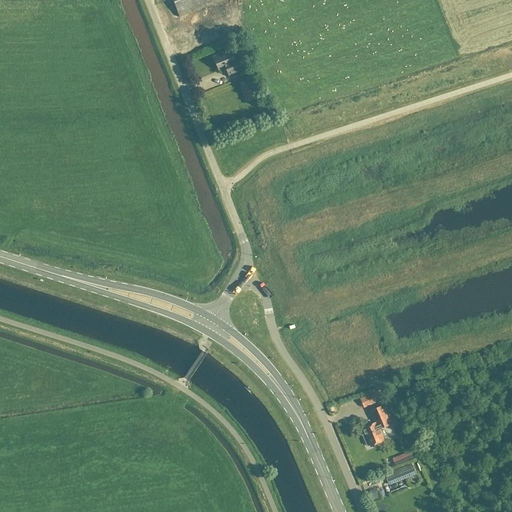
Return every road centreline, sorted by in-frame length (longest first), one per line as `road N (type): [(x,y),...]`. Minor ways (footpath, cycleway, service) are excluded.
road 1 (unclassified): [(274,511),(246,451),(197,400),(136,365),(0,319)]
road 2 (unclassified): [(238,276),(245,247),(146,0)]
road 3 (unclassified): [(238,276),(264,296),(274,337),(320,412),(361,511)]
road 4 (primary): [(212,319),(162,297),(60,276)]
road 5 (primary): [(60,276),(205,331)]
road 6 (primary): [(302,427),(275,375),(212,319)]
road 7 (primary): [(205,331),(253,368),(302,427)]
